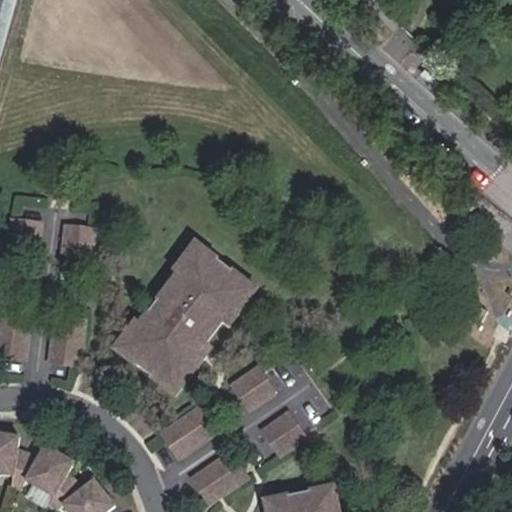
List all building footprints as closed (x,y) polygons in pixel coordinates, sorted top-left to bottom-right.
[(0,0),(0,36),(2,37),(11,0),(0,0)] [(9,251),(38,254),(41,224),(12,221),(9,251)] [(63,257),(92,260),(95,229),(66,227),(63,257)] [(214,253),(198,241),(194,248),(210,260),(214,253)] [(188,367),(207,342),(225,318),(236,303),(242,307),(258,287),(214,253),(210,260),(194,248),(177,269),(181,272),(143,323),(139,320),(123,341),(138,353),(134,360),(178,393),(194,372),(188,367)] [(225,318),(231,323),(242,307),(236,303),(225,318)] [(487,311),(472,304),(462,322),(479,329),(487,311)] [(0,341),(0,356),(28,360),(32,314),(3,311),(0,341)] [(52,362),(82,365),(86,320),(57,317),(52,362)] [(134,360),(138,353),(123,341),(118,347),(134,360)] [(194,372),(213,346),(207,342),(188,367),(194,372)] [(251,410),(276,392),(259,368),(234,385),(251,410)] [(180,459),(218,432),(201,408),(164,434),(180,459)] [(264,429),(281,454),(307,436),(290,412),(264,429)] [(0,476),(15,479),(14,489),(23,492),(28,484),(56,499),(50,509),(54,511),(60,511),(65,508),(68,511),(114,511),(118,509),(98,484),(88,492),(71,477),(77,466),(48,450),(42,461),(21,451),(23,440),(0,437),(0,476)] [(211,503),(249,477),(232,452),(194,478),(211,503)] [(339,494),(337,486),(317,490),(319,498),(339,494)] [(342,511),(339,494),(319,498),(317,490),(288,496),(290,503),(271,507),(271,511),(342,511)] [(288,496),(269,499),(271,507),(290,503),(288,496)]
